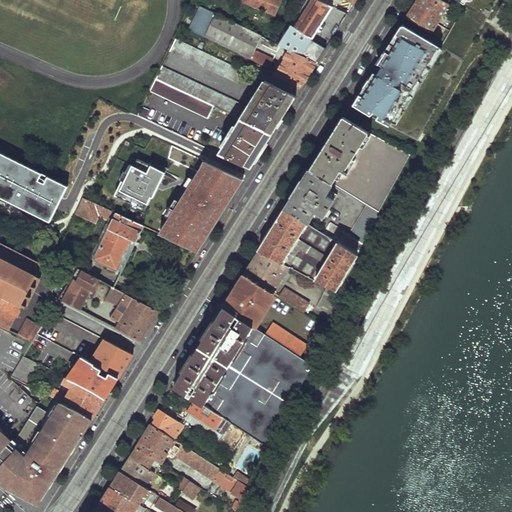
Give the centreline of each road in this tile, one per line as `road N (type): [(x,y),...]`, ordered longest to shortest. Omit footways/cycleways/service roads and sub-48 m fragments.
road 1 (primary): [(370,0),(46,511)]
road 2 (primary): [(77,511),(397,0)]
